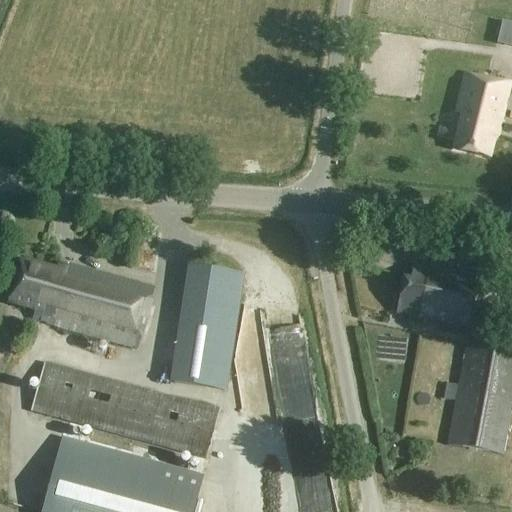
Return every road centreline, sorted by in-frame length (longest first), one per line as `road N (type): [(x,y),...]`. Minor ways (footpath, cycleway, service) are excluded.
road 1 (unclassified): [(369,511),(312,202)]
road 2 (tertiary): [(312,202),(0,178)]
road 3 (unclassified): [(312,202),(344,0)]
road 4 (tertiary): [(511,221),(312,202)]
